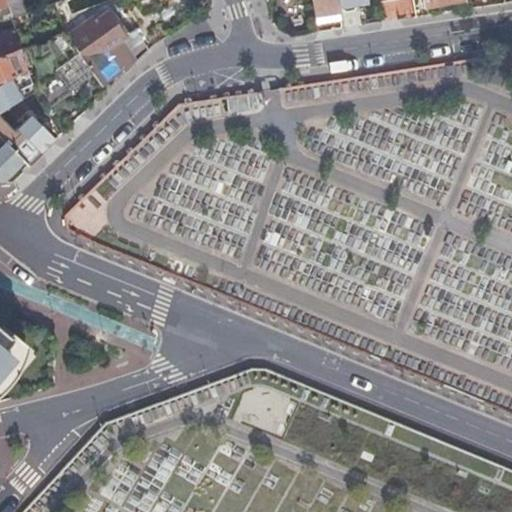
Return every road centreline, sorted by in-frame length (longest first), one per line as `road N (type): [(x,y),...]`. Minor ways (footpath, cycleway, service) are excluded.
road 1 (tertiary): [(511,440),(221,327)]
road 2 (residential): [(8,233),(154,81),(246,55)]
road 3 (residential): [(246,55),(511,23)]
road 4 (tertiary): [(221,327),(69,268),(8,233)]
road 5 (residential): [(44,412),(168,372),(203,352),(221,327)]
